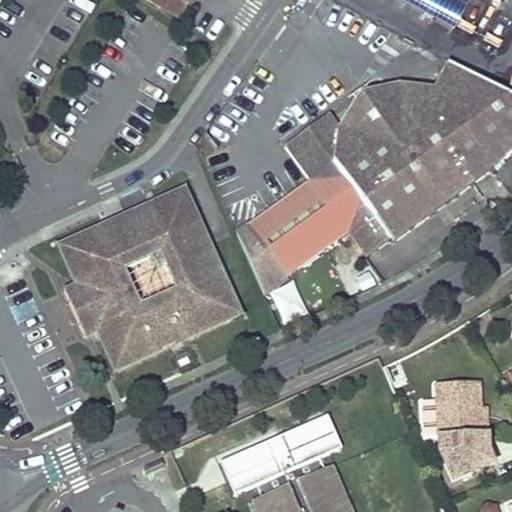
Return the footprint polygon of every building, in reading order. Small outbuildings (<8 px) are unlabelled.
[(190,0),(145,0),(179,20),(190,0)] [(465,0),(403,0),(401,5),(471,43),(488,12),(465,0)] [(262,295),(347,233),(364,258),(386,242),(388,246),(398,239),(472,186),(488,175),(511,150),(511,97),(446,62),(432,90),(394,86),(337,128),(327,115),(283,146),(307,179),(234,232),(262,295)] [(455,216),(482,199),(475,188),(448,206),(455,216)] [(182,191),(173,195),(177,203),(186,199),(182,191)] [(71,251),(61,256),(75,286),(95,332),(109,364),(119,359),(123,368),(230,320),(226,311),(234,307),(186,199),(177,203),(173,195),(156,203),(67,242),(71,251)] [(67,242),(57,246),(61,256),(71,251),(67,242)] [(295,283),(270,293),(284,326),(308,316),(295,283)] [(95,332),(75,286),(63,291),(83,337),(95,332)] [(234,307),(226,311),(230,320),(238,316),(234,307)] [(119,359),(109,364),(113,372),(123,368),(119,359)] [(472,471),(464,452),(486,451),(485,434),(479,434),(478,408),(477,383),(434,385),(437,453),(448,481),(472,471)] [(491,463),(486,451),(464,452),(472,471),(491,463)] [(350,511),(331,467),(323,471),(318,460),(256,487),(261,497),(250,502),(254,511),(350,511)]
